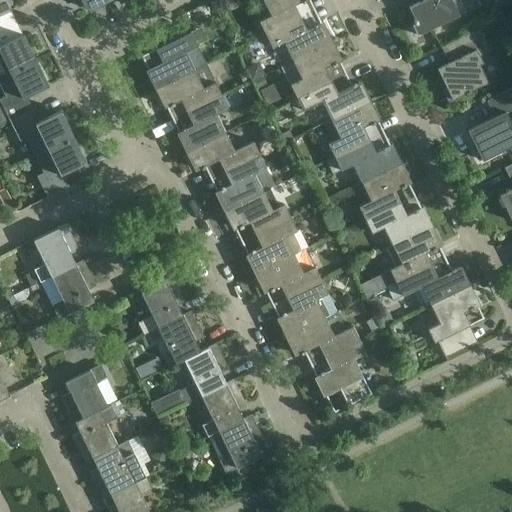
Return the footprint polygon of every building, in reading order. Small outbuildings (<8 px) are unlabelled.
[(5,0),(0,0),(0,13),(10,9),(5,0)] [(82,0),(87,10),(107,0),(82,0)] [(256,21),(263,35),(299,17),(294,5),(300,2),(301,4),(305,2),(304,0),(262,0),(269,15),(256,21)] [(419,34),(419,35),(465,12),(459,0),(422,0),(408,8),(414,20),(413,21),(414,24),(411,25),(416,35),(419,34)] [(282,42),(291,60),(329,42),(320,23),(316,25),(316,23),(312,25),(313,27),(306,30),(299,17),(263,35),(270,48),(282,42)] [(490,50),(479,28),(444,45),(452,61),(436,69),(445,87),(441,89),(448,103),(457,99),(456,97),(464,94),(465,95),(469,93),(468,90),(487,81),(478,63),(481,62),(478,56),(490,50)] [(141,56),(147,69),(156,87),(205,63),(190,32),(141,56)] [(0,77),(35,60),(22,34),(0,45),(0,77)] [(288,84),(294,98),(331,81),(324,68),(331,65),(332,66),(336,65),(335,63),(339,61),(329,42),(291,60),(300,79),(288,84)] [(0,99),(0,103),(9,121),(31,110),(25,97),(47,86),(35,60),(0,77),(0,87),(5,97),(0,99)] [(205,63),(156,87),(165,107),(169,105),(170,107),(174,105),(173,104),(179,100),(185,112),(219,95),(213,82),(214,81),(205,63)] [(252,65),(246,68),(251,80),(264,74),(261,68),(252,65)] [(244,71),(238,74),(243,84),(249,81),(244,71)] [(253,81),(257,89),(266,84),(262,76),(253,81)] [(321,101),(329,119),(367,101),(358,82),(354,84),(354,83),(350,85),(350,86),(337,93),(331,81),(294,98),(301,111),(321,101)] [(511,124),(511,86),(486,100),(494,117),(466,130),(481,161),(511,145),(511,125),(511,124)] [(219,95),(185,112),(192,125),(185,128),(184,127),(180,129),(181,130),(177,132),(186,150),(223,132),(214,115),(226,109),(219,95)] [(323,123),(332,141),(327,143),(334,157),(368,140),(362,127),(369,124),(370,126),(374,124),(373,122),(377,120),(367,101),(329,119),(323,123)] [(31,110),(9,121),(19,142),(25,139),(33,156),(72,137),(60,111),(37,122),(31,110)] [(289,130),(277,136),(281,144),(293,138),(289,130)] [(186,150),(196,170),(200,168),(200,170),(204,168),(203,166),(217,160),(223,172),(233,167),(258,154),(252,141),(242,145),(241,143),(232,139),(227,141),(223,132),(198,145),(186,150)] [(85,162),(72,137),(33,156),(42,173),(36,176),(46,198),(69,186),(62,173),(85,162)] [(368,140),(334,157),(325,161),(331,175),(340,170),(352,164),(361,181),(398,163),(389,145),(385,147),(384,145),(380,147),(381,149),(374,152),(368,140)] [(274,186),(258,154),(233,167),(223,172),(230,184),(223,188),(222,186),(218,188),(219,190),(215,191),(225,210),(237,204),(261,192),(269,188),(274,186)] [(314,167),(310,158),(301,163),(305,171),(314,167)] [(398,163),(361,181),(370,201),(358,206),(364,219),(399,202),(393,190),(400,187),(401,188),(405,187),(404,185),(407,183),(398,163)] [(0,201),(7,217),(16,212),(4,187),(0,189),(0,201)] [(225,210),(234,229),(238,228),(238,229),(242,227),(241,226),(248,222),(254,234),(262,230),(266,228),(289,217),(283,204),(278,206),(269,188),(261,192),(237,204),(225,210)] [(511,188),(508,190),(507,188),(503,190),(504,192),(498,195),(511,222),(511,221),(511,188)] [(399,202),(364,219),(371,233),(383,227),(392,244),(429,226),(420,208),(416,210),(415,208),(411,210),(412,212),(405,215),(399,202)] [(297,252),(289,235),(296,231),(289,217),(266,228),(262,230),(254,234),(260,247),(254,250),(253,249),(249,251),(250,252),(246,254),(255,273),(292,255),(297,252)] [(34,270),(40,281),(50,276),(75,264),(70,254),(77,250),(65,224),(32,240),(44,264),(34,269),(34,270)] [(381,274),(387,286),(430,265),(424,253),(431,250),(431,251),(435,249),(434,248),(438,246),(429,226),(392,244),(392,245),(385,248),(394,266),(380,273),(381,274)] [(292,255),(255,273),(265,292),(268,290),(269,292),(273,290),(272,288),(279,285),(285,297),(320,280),(313,267),(301,273),(292,255)] [(83,260),(50,276),(61,300),(51,305),(57,318),(93,301),(87,290),(95,286),(83,260)] [(430,265),(387,286),(385,287),(392,301),(402,296),(422,286),(430,304),(467,286),(457,267),(454,269),(453,267),(449,269),(450,271),(436,278),(430,265)] [(30,286),(40,281),(34,270),(24,275),(30,286)] [(381,274),(372,279),(378,291),(385,287),(387,286),(381,274)] [(143,335),(158,328),(190,311),(182,315),(177,305),(185,301),(172,275),(139,291),(151,316),(137,323),(143,335)] [(277,317),(286,336),(323,318),(314,300),(326,294),(320,280),(285,297),(291,310),(284,313),(284,312),(280,314),(280,315),(277,317)] [(476,341),(462,312),(469,309),(469,311),(473,309),(472,307),(476,305),(467,286),(430,304),(439,322),(426,328),(433,342),(436,341),(444,357),(476,341)] [(7,298),(13,310),(19,307),(13,295),(7,298)] [(368,300),(374,314),(383,310),(376,296),(368,300)] [(286,336),(296,355),(299,353),(300,355),(304,353),(303,351),(317,344),(323,357),(358,340),(351,326),(345,330),(336,312),(323,318),(286,336)] [(194,341),(202,337),(190,313),(182,316),(158,328),(175,363),(183,359),(185,359),(199,351),(194,341)] [(365,353),(358,340),(323,357),(329,369),(322,372),(322,371),(318,373),(319,374),(315,376),(324,395),(339,388),(347,405),(370,393),(353,359),(365,353)] [(199,351),(185,359),(183,359),(194,383),(151,404),(157,418),(201,396),(225,384),(220,373),(228,369),(215,343),(199,351)] [(3,354),(0,355),(0,399),(9,395),(0,377),(0,370),(8,366),(3,354)] [(74,422),(110,404),(109,404),(107,405),(95,382),(106,377),(99,364),(64,382),(69,393),(61,397),(74,422)] [(141,367),(135,369),(140,379),(149,375),(147,369),(141,367)] [(208,437),(219,432),(242,419),(237,409),(245,405),(233,380),(225,384),(201,396),(212,419),(202,423),(208,437)] [(110,404),(74,422),(79,433),(71,437),(84,462),(117,446),(105,422),(116,417),(110,404)] [(208,437),(219,460),(219,461),(225,473),(260,456),(255,445),(263,441),(250,415),(242,419),(219,432),(208,437)] [(109,494),(109,495),(145,477),(128,441),(117,446),(84,462),(92,459),(97,469),(89,473),(101,498),(109,494)] [(145,477),(109,495),(114,505),(107,509),(108,511),(148,511),(140,494),(151,488),(145,477)]
